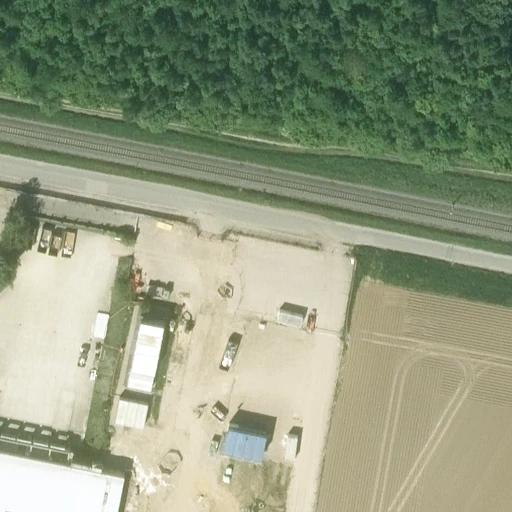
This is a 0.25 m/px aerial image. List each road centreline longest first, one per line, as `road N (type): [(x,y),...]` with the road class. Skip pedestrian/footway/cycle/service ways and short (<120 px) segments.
road 1 (residential): [(0,167),(355,234)]
road 2 (track): [(355,234),(511,265)]
